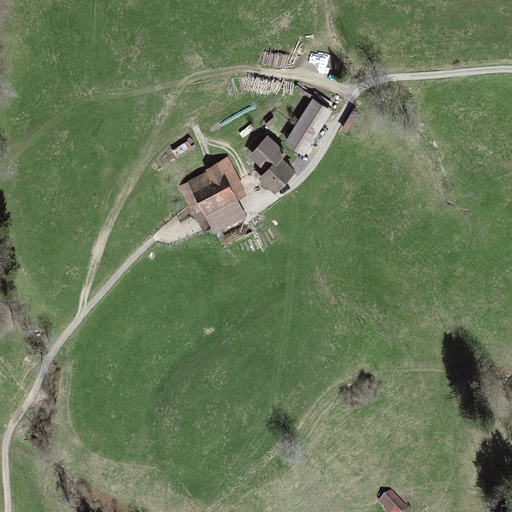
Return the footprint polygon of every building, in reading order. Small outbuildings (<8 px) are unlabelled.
[(331,111),(311,98),(284,142),(304,154),(331,111)] [(284,152),(266,135),(246,155),(261,170),(255,177),(271,193),(293,171),(280,158),(284,152)] [(189,140),(160,153),(165,164),(194,151),(189,140)] [(206,174),(178,187),(191,214),(204,208),(215,232),(247,217),(238,200),(248,195),(228,155),(203,167),(206,174)] [(390,493),(378,503),(385,511),(404,511),(406,511),(390,493)]
